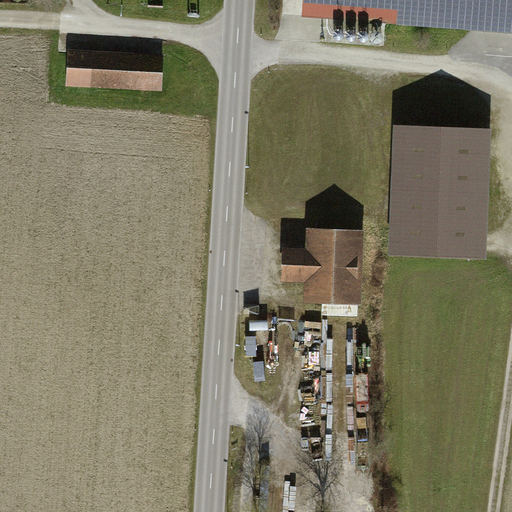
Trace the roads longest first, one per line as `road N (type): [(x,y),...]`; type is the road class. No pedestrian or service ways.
road 1 (track): [(511,78),(0,19)]
road 2 (tertiary): [(241,0),(211,511)]
road 3 (track): [(219,383),(305,454),(337,511)]
